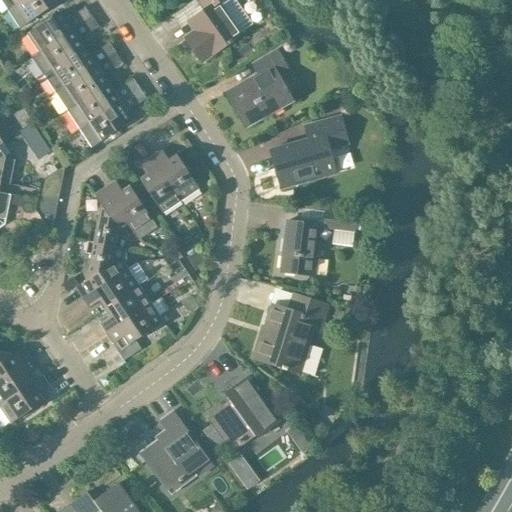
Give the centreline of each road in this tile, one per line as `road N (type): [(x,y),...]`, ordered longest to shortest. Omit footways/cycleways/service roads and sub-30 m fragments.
road 1 (residential): [(106,416),(180,363),(214,319),(234,180),(110,0)]
road 2 (residential): [(40,314),(49,305),(78,174)]
road 3 (residential): [(0,490),(106,416)]
road 4 (residential): [(106,416),(40,314)]
